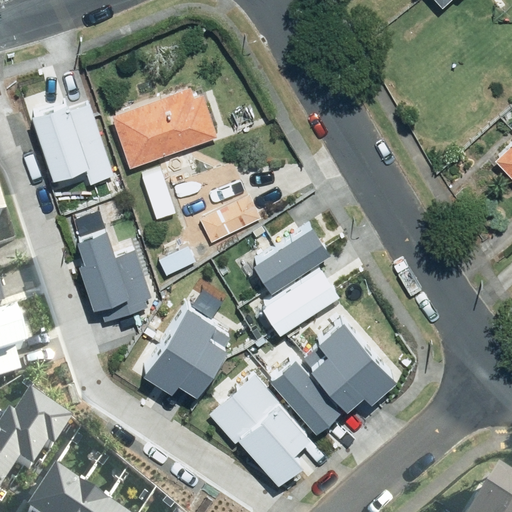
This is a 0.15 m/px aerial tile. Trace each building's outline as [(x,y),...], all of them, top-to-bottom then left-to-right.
[(190,74),(111,101),(131,158),(219,128),(203,81),(194,84),(190,74)] [(85,153),(91,173),(115,166),(91,91),(72,97),(68,86),(32,98),(53,163),(85,153)] [(511,168),(511,141),(499,154),(511,168)] [(158,206),(176,200),(161,160),(144,166),(158,206)] [(248,184),(200,208),(212,234),(261,210),(248,184)] [(99,294),(104,311),(146,298),(144,290),(151,288),(136,241),(115,248),(101,200),(76,208),(80,223),(77,224),(85,250),(79,252),(93,296),(99,294)] [(253,250),(270,277),(329,241),(312,214),(253,250)] [(159,250),(166,264),(197,250),(190,235),(159,250)] [(260,290),(278,318),(339,281),(321,252),(260,290)] [(144,361),(171,379),(177,369),(195,381),(234,323),(189,293),(144,361)] [(304,345),(347,393),(363,378),(370,387),(395,365),(340,304),(316,326),(320,330),(304,345)] [(0,372),(20,366),(14,348),(26,344),(13,309),(0,313),(0,372)] [(271,365),(316,418),(340,397),(295,345),(271,365)] [(255,363),(210,402),(233,429),(238,426),(277,471),(303,449),(294,438),(309,425),(255,363)] [(0,485),(20,454),(33,462),(48,439),(55,443),(74,413),(30,385),(15,408),(9,404),(0,417),(0,485)] [(511,511),(511,465),(500,459),(465,511),(447,511),(444,510),(442,511),(511,511)] [(40,511),(131,511),(55,461),(27,503),(40,511)]
